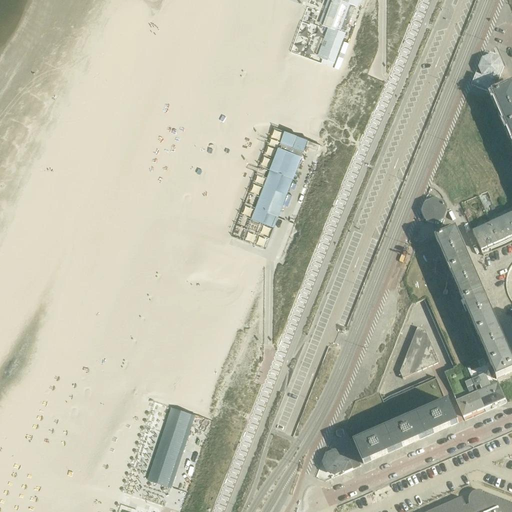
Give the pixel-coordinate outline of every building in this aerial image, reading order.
[(341,0),(326,50),(351,57),(368,0),(341,0)] [(475,74),(471,85),(491,93),(493,88),(495,89),(497,83),(498,83),(501,76),(499,75),(502,67),(499,59),(491,56),(483,60),(480,68),(483,75),(482,77),(475,74)] [(511,85),(492,94),(499,110),(511,104),(511,85)] [(282,90),(282,111),(317,112),(317,90),(282,90)] [(511,104),(499,110),(505,126),(511,122),(511,104)] [(285,133),(251,219),(274,229),(308,142),(285,133)] [(260,165),(271,168),(279,140),(268,137),(260,165)] [(427,220),(434,223),(442,219),(445,211),(442,203),(434,200),(426,204),(423,212),(427,220)] [(511,238),(511,214),(473,232),(481,251),(511,238)] [(442,254),(463,245),(457,229),(435,238),(442,254)] [(470,260),(463,245),(442,254),(449,270),(470,260)] [(511,260),(505,255),(503,258),(501,260),(500,261),(511,267),(511,260)] [(228,273),(243,276),(246,262),(231,259),(228,273)] [(456,285),(477,276),(470,260),(449,270),(456,285)] [(511,269),(511,267),(500,261),(499,264),(498,265),(497,268),(509,273),(510,270),(511,269)] [(494,276),(507,278),(508,277),(508,275),(509,273),(497,268),(496,271),(495,272),(495,275),(494,276)] [(456,285),(462,301),(484,292),(477,276),(456,285)] [(494,284),(507,284),(507,283),(507,281),(507,280),(507,278),(494,276),(494,277),(494,280),(494,283),(494,284)] [(507,290),(494,292),(494,293),(495,296),(495,297),(496,300),(509,296),(508,294),(508,293),(507,291),(507,290)] [(428,303),(440,298),(438,292),(426,297),(428,303)] [(491,307),(484,292),(462,301),(469,317),(491,307)] [(509,296),(496,300),(497,302),(498,304),(499,306),(500,307),(511,301),(510,298),(509,296)] [(398,302),(410,307),(412,301),(401,297),(398,302)] [(430,308),(443,303),(440,298),(428,303),(430,308)] [(505,315),(511,309),(511,302),(511,301),(500,307),(500,308),(502,311),(504,313),(505,315)] [(408,313),(410,307),(398,302),(396,308),(408,313)] [(430,308),(433,313),(445,308),(443,303),(430,308)] [(497,323),(491,307),(469,317),(476,332),(497,323)] [(394,313),(406,318),(408,313),(396,308),(394,313)] [(435,319),(447,313),(445,308),(433,313),(435,319)] [(404,323),(406,318),(394,313),(392,319),(404,323)] [(437,324),(449,319),(447,313),(435,319),(437,324)] [(402,328),(404,323),(392,319),(390,324),(402,328)] [(437,324),(439,329),(452,324),(449,319),(437,324)] [(476,332),(483,348),(504,338),(497,323),(476,332)] [(388,329),(400,334),(402,328),(390,324),(388,329)] [(442,335),(454,330),(452,324),(439,329),(442,335)] [(418,341),(428,336),(425,330),(419,327),(414,339),(418,341)] [(400,334),(388,329),(386,335),(398,339),(400,334)] [(444,340),(456,335),(454,330),(442,335),(444,340)] [(398,339),(386,335),(384,340),(395,345),(398,339)] [(444,340),(446,345),(459,340),(456,335),(444,340)] [(420,346),(431,342),(428,336),(418,341),(420,346)] [(507,344),(504,338),(483,348),(489,363),(511,354),(507,344)] [(422,352),(420,346),(418,341),(414,339),(410,349),(424,355),(422,352)] [(395,345),(384,340),(381,346),(393,350),(395,345)] [(446,345),(448,351),(461,345),(459,340),(446,345)] [(433,347),(431,342),(420,346),(422,352),(433,347)] [(461,345),(448,351),(451,356),(463,350),(461,345)] [(379,351),(391,355),(393,350),(381,346),(379,351)] [(435,353),(433,347),(422,352),(424,355),(425,358),(430,355),(435,353)] [(424,355),(410,349),(407,355),(420,360),(424,358),(425,358),(424,355)] [(451,356),(453,361),(465,356),(463,350),(451,356)] [(389,361),(391,355),(379,351),(377,356),(389,361)] [(440,364),(435,353),(430,355),(434,366),(440,364)] [(511,372),(511,357),(511,354),(489,363),(496,379),(511,372)] [(417,361),(419,360),(420,360),(407,355),(405,360),(415,365),(417,361)] [(430,355),(425,358),(424,358),(429,368),(434,366),(430,355)] [(377,356),(375,361),(387,366),(389,361),(377,356)] [(468,362),(465,356),(453,361),(455,367),(468,362)] [(424,358),(420,360),(419,360),(423,371),(429,368),(424,358)] [(415,365),(405,360),(403,366),(413,370),(415,365)] [(417,361),(415,365),(413,370),(411,376),(423,371),(419,360),(417,361)] [(387,366),(375,361),(373,367),(385,372),(387,366)] [(413,370),(403,366),(400,373),(403,379),(411,376),(413,370)] [(385,372),(373,367),(371,372),(383,377),(385,372)] [(369,377),(381,382),(383,377),(371,372),(369,377)] [(485,374),(472,380),(474,385),(478,383),(481,390),(477,392),(484,408),(505,399),(498,383),(491,386),(485,374)] [(379,387),(381,382),(369,377),(367,382),(379,387)] [(436,379),(431,382),(436,394),(442,392),(436,379)] [(474,385),(472,380),(465,383),(467,388),(474,385)] [(376,393),(379,387),(367,382),(365,388),(376,393)] [(436,394),(431,382),(425,384),(431,397),(436,394)] [(425,384),(420,386),(425,399),(431,397),(425,384)] [(425,399),(420,386),(415,389),(420,401),(425,399)] [(420,401),(415,389),(410,391),(415,403),(420,401)] [(410,405),(415,403),(410,391),(405,393),(410,405)] [(464,417),(484,408),(477,392),(456,401),(464,417)] [(405,393),(399,395),(404,408),(410,405),(405,393)] [(404,408),(399,395),(394,398),(399,410),(404,408)] [(399,410),(394,398),(389,400),(394,412),(399,410)] [(388,415),(394,412),(389,400),(383,403),(388,415)] [(417,416),(426,437),(457,424),(448,403),(417,416)] [(180,411),(156,484),(171,489),(195,416),(180,411)] [(426,437),(417,416),(406,422),(405,420),(398,423),(399,425),(387,430),(396,450),(426,437)] [(357,458),(361,466),(396,450),(387,430),(356,443),(361,456),(357,458)] [(349,462),(357,458),(354,450),(343,455),(335,452),(327,455),(324,463),(328,471),(335,474),(343,471),(344,474),(353,470),(349,462)] [(480,491),(478,491),(477,491),(476,491),(475,492),(474,492),(472,493),(471,494),(470,495),(470,496),(470,497),(469,498),(469,500),(469,502),(469,503),(469,505),(466,507),(462,498),(429,511),(511,511),(511,503),(483,492),(480,491)]
